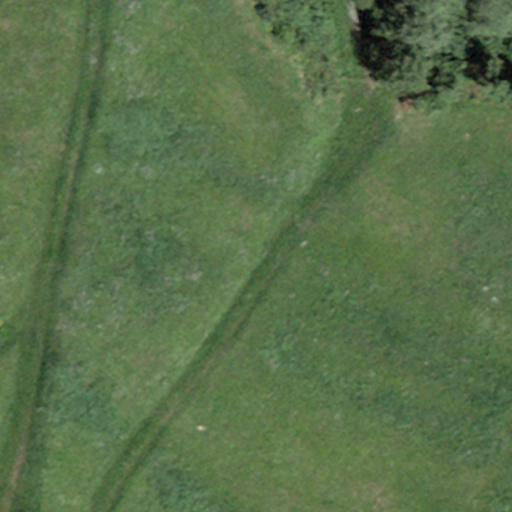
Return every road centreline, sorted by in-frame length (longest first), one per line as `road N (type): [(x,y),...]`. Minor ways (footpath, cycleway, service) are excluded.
road 1 (track): [(334,0),(356,90),(337,169),(100,511)]
road 2 (track): [(9,511),(92,0)]
